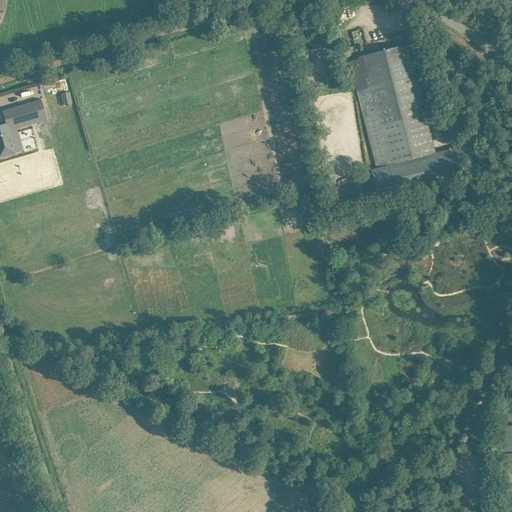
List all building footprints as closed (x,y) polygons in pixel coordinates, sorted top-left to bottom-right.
[(312,26),(314,34),(320,33),(321,32),(320,25),(312,26)] [(436,153),(425,107),(410,54),(408,45),(361,57),(361,59),(350,62),(353,72),(357,89),(376,168),(371,169),(378,195),(373,196),(374,202),(427,188),(426,186),(470,174),(463,146),(436,153)] [(40,100),(32,103),(36,120),(45,118),(40,100)] [(7,124),(0,125),(0,157),(15,153),(15,152),(8,128),(30,122),(25,104),(3,111),(7,124)] [(511,425),(502,426),(504,451),(511,450),(511,425)]
